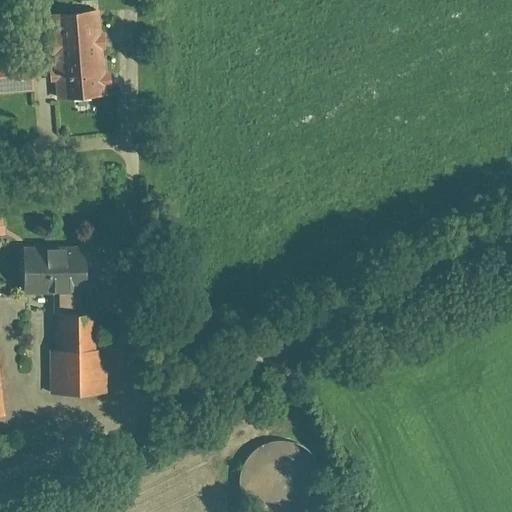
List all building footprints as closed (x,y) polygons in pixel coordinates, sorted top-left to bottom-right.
[(45,12),(51,98),(101,95),(96,9),(45,12)] [(0,48),(0,94),(31,93),(30,47),(0,48)] [(24,245),(22,294),(83,297),(85,247),(24,245)] [(54,316),(55,395),(109,394),(108,350),(95,350),(95,315),(54,316)] [(239,511),(308,511),(312,507),(316,496),(316,482),(309,465),(300,455),(284,447),(270,446),(255,451),(243,460),(237,468),(232,482),(233,498),(239,511)]
